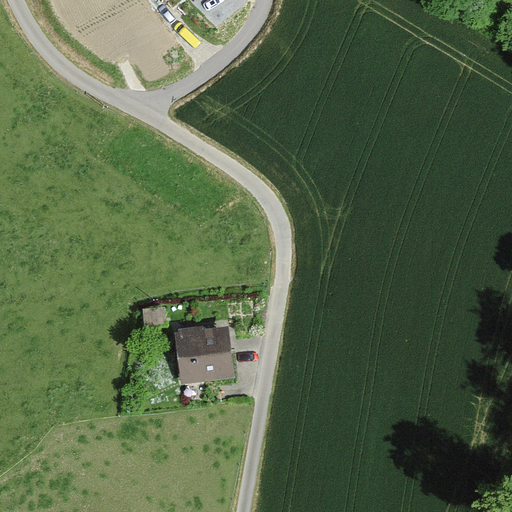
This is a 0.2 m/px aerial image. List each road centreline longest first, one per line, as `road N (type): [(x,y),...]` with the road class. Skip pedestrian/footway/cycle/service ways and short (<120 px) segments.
road 1 (residential): [(237,511),(280,256),(274,214),(243,179),(134,111)]
road 2 (residential): [(134,111),(54,67),(10,0)]
road 3 (residential): [(134,111),(231,51),(255,0)]
